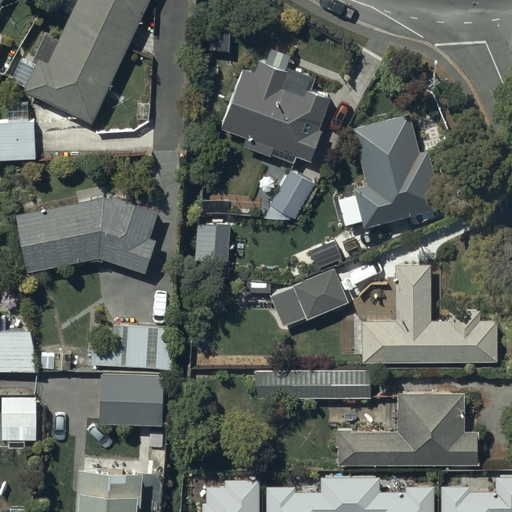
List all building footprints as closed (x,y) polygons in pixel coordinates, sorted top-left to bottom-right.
[(76,0),(70,14),(124,40),(142,0),(76,0)] [(124,40),(70,14),(47,61),(37,56),(24,82),(89,113),(124,40)] [(256,70),(244,67),(223,127),(247,136),(244,146),(273,156),(274,153),(295,160),(296,155),(311,160),(322,128),(319,127),(330,95),(310,88),(315,74),(287,64),(290,55),(272,48),(267,61),(260,58),(256,70)] [(408,112),(351,127),(366,184),(352,187),(363,226),(443,205),(427,148),(418,151),(408,112)] [(32,117),(0,118),(0,152),(33,152),(32,117)] [(314,181),(292,168),(271,204),(293,217),(314,181)] [(149,208),(102,193),(14,211),(25,262),(98,247),(141,260),(149,235),(141,233),(149,208)] [(328,231),(283,249),(288,262),(281,265),(285,277),(338,256),(328,231)] [(361,319),(361,360),(496,360),(496,319),(480,319),(480,308),(448,308),(449,320),(430,320),(430,263),(394,263),(394,319),(361,319)] [(333,267),(270,293),(284,325),(305,316),(306,318),(347,301),(333,267)] [(93,316),(90,357),(168,362),(171,322),(93,316)] [(28,327),(0,326),(0,365),(37,365),(28,327)] [(256,367),(256,396),(369,396),(369,367),(256,367)] [(162,370),(100,369),(100,416),(161,417),(162,370)] [(33,391),(1,391),(1,433),(34,433),(33,391)] [(336,447),(336,464),(477,463),(477,429),(464,429),(464,392),(396,392),(397,430),(351,430),(351,427),(334,427),(335,447),(336,447)] [(111,447),(111,462),(129,462),(129,448),(136,448),(136,435),(105,434),(105,447),(111,447)] [(136,511),(140,471),(80,467),(76,511),(136,511)] [(469,485),(440,485),(440,511),(511,511),(511,474),(493,475),(493,491),(469,491),(469,485)] [(296,485),(267,485),(267,511),(432,511),(432,485),(404,485),(404,489),(399,489),(399,490),(378,490),(378,475),(320,475),(320,491),(296,490),(296,485)] [(259,511),(260,478),(224,478),(224,485),(206,485),(206,501),(202,501),(202,511),(259,511)]
